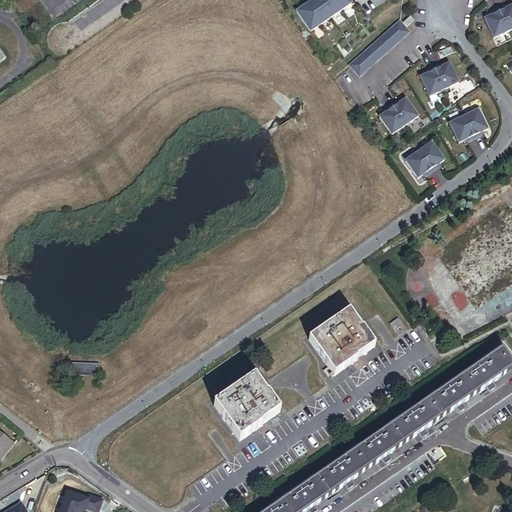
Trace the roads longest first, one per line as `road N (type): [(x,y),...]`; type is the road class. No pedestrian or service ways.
road 1 (residential): [(78,461),(107,427),(511,138)]
road 2 (residential): [(188,511),(428,346)]
road 3 (residential): [(442,435),(332,511)]
road 4 (residential): [(353,97),(446,14)]
road 5 (residential): [(511,116),(446,14)]
